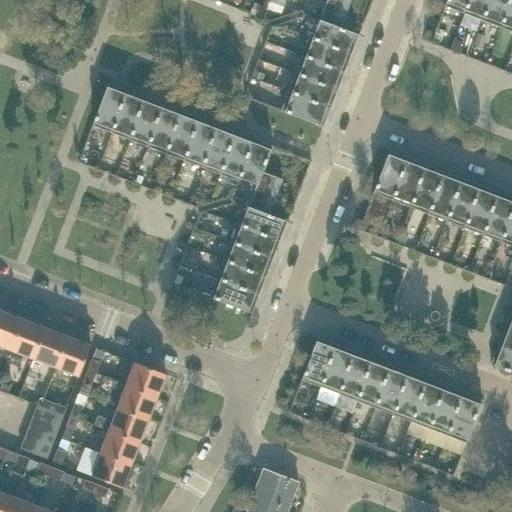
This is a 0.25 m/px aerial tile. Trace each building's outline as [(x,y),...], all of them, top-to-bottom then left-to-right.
[(308,0),(317,4),(318,0),(329,0),(326,9),(345,16),(351,0),(308,0)] [(447,0),(446,5),(465,13),(469,0),(447,0)] [(469,0),(465,13),(483,20),(490,0),(469,0)] [(490,0),(483,20),(501,27),(511,0),(490,0)] [(511,0),(501,27),(511,30),(511,0)] [(341,28),(345,16),(326,9),(315,39),(349,52),(351,53),(354,46),(352,45),(356,34),(359,35),(359,34),(341,28)] [(349,52),(315,39),(310,38),(303,56),(342,70),(345,71),(347,64),(345,63),(349,52)] [(338,81),(342,70),(303,56),(296,74),(335,88),(338,90),(340,82),(338,81)] [(427,90),(434,65),(409,58),(402,82),(427,90)] [(331,100),(335,88),(296,74),(289,92),(328,106),(331,107),(333,100),(331,100)] [(115,89),(116,86),(109,83),(93,125),(113,132),(127,94),(126,94),(115,89)] [(133,96),(134,93),(127,90),(126,94),(127,94),(113,132),(131,139),(146,101),(144,100),(133,96)] [(324,118),(328,106),(289,92),(282,110),(324,126),(326,119),(324,118)] [(151,103),(152,100),(146,97),(144,100),(146,101),(131,139),(149,146),(164,108),(162,107),(151,103)] [(169,110),(171,107),(164,104),(162,107),(164,108),(149,146),(167,153),(182,115),(180,114),(169,110)] [(187,117),(189,114),(182,111),(180,114),(182,115),(167,153),(185,160),(200,122),(198,121),(187,117)] [(205,124),(207,121),(200,118),(198,121),(200,122),(185,160),(203,167),(218,129),(217,128),(205,124)] [(224,131),(225,128),(218,125),(217,128),(218,129),(203,167),(221,174),(236,136),(235,135),(224,131)] [(242,138),(243,134),(236,132),(235,135),(236,136),(221,174),(239,181),(240,178),(254,143),(253,142),(242,138)] [(260,145),(261,142),(254,139),(253,142),(254,143),(240,178),(258,185),(254,196),(273,203),(283,179),(263,172),(273,146),(272,146),(271,149),(260,145)] [(396,157),(397,154),(390,151),(389,154),(374,192),(393,199),(408,161),(407,161),(396,157)] [(414,164),(415,160),(408,158),(407,161),(408,161),(393,199),(411,206),(426,168),(425,168),(414,164)] [(432,171),(433,167),(426,165),(425,168),(426,168),(411,206),(429,213),(444,175),(443,175),(432,171)] [(450,178),(451,174),(445,172),(443,175),(444,175),(429,213),(448,220),(462,182),(461,182),(450,178)] [(468,185),(470,181),(463,179),(461,182),(462,182),(448,220),(466,227),(480,189),(468,185)] [(486,192),(488,188),(481,186),(480,189),(466,227),(484,234),(498,196),(486,192)] [(511,201),(504,198),(506,195),(499,192),(498,196),(484,234),(502,241),(511,214),(511,201)] [(273,203),(254,196),(243,225),(277,239),(280,240),(283,233),(280,232),(284,221),(287,222),(287,221),(269,214),(273,203)] [(511,214),(502,241),(511,245),(511,214)] [(277,239),(243,225),(239,224),(232,242),(270,257),(273,258),(275,251),(273,250),(277,239)] [(270,257),(232,242),(224,260),(263,275),(266,276),(269,269),(266,268),(270,257)] [(482,264),(487,251),(479,248),(474,261),(482,264)] [(259,286),(263,275),(224,260),(218,278),(256,293),(259,294),(262,288),(259,286)] [(252,304),(256,293),(218,278),(210,297),(249,311),(252,312),(255,306),(252,304)] [(0,345),(11,350),(23,319),(1,311),(0,313),(0,345)] [(34,359),(46,328),(23,319),(11,350),(34,359)] [(511,330),(509,329),(510,328),(506,327),(503,334),(507,336),(503,347),(502,348),(511,351),(511,330)] [(57,367),(69,336),(46,328),(34,359),(57,367)] [(79,376),(91,345),(69,336),(57,367),(79,376)] [(324,343),(325,340),(319,338),(317,341),(302,379),(322,386),(336,348),(335,348),(324,343)] [(335,405),(340,393),(354,355),(353,355),(342,350),(344,347),(337,344),(335,348),(336,348),(322,386),(317,398),(335,405)] [(511,351),(502,348),(503,347),(499,345),(496,353),(500,354),(496,365),(492,363),(491,365),(511,372),(511,351)] [(360,357),(362,354),(355,351),(353,355),(354,355),(340,393),(358,400),(372,362),(360,357)] [(379,364),(380,361),(373,358),(372,362),(358,400),(376,407),(390,369),(379,364)] [(88,371),(97,374),(101,362),(93,359),(88,371)] [(157,397),(166,374),(136,362),(127,385),(157,397)] [(397,371),(398,368),(391,365),(390,369),(376,407),(394,414),(409,376),(408,376),(397,371)] [(92,386),(97,374),(88,371),(84,382),(92,386)] [(415,378),(416,375),(409,372),(408,376),(409,376),(394,414),(412,421),(427,383),(426,382),(415,378)] [(433,385),(434,382),(427,379),(426,382),(427,383),(412,421),(430,428),(445,390),(444,389),(433,385)] [(0,380),(0,390),(8,394),(12,385),(0,380)] [(149,419),(157,397),(127,385),(119,407),(149,419)] [(451,392),(452,389),(445,386),(444,389),(445,390),(430,428),(449,435),(463,397),(462,396),(451,392)] [(469,399),(470,396),(463,393),(462,396),(463,397),(449,435),(466,442),(482,400),(480,403),(469,399)] [(68,407),(45,398),(41,397),(37,405),(65,416),(68,407)] [(71,415),(80,419),(84,407),(76,404),(71,415)] [(61,426),(65,416),(37,405),(33,416),(61,426)] [(140,442),(149,419),(119,407),(110,430),(140,442)] [(75,430),(80,419),(71,415),(67,427),(75,430)] [(57,437),(61,426),(33,416),(29,426),(57,437)] [(53,447),(57,437),(29,426),(25,437),(53,447)] [(132,464),(140,442),(110,430),(101,453),(132,464)] [(48,458),(53,447),(25,437),(21,448),(48,458)] [(0,456),(5,459),(8,450),(0,447),(0,456)] [(67,452),(59,449),(58,449),(54,461),(62,464),(67,452)] [(8,450),(5,459),(17,463),(20,455),(8,450)] [(131,466),(132,464),(101,453),(93,476),(123,487),(128,475),(131,476),(135,467),(131,466)] [(50,476),(53,468),(41,463),(38,471),(50,476)] [(53,468),(50,476),(61,480),(65,472),(53,468)] [(293,494),(298,482),(264,469),(254,494),(288,507),(289,507),(288,506),(293,494)] [(95,493),(98,485),(86,480),(82,488),(95,493)] [(98,485),(95,493),(106,498),(110,489),(98,485)] [(0,511),(10,511),(16,497),(0,491),(0,511)] [(286,511),(288,507),(254,494),(247,511),(286,511)] [(36,511),(39,506),(16,497),(10,511),(36,511)]
